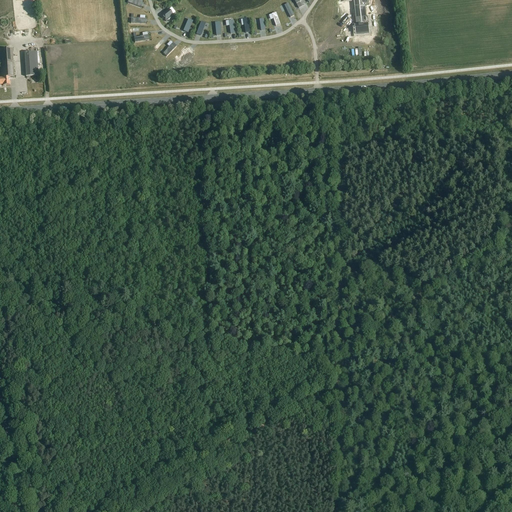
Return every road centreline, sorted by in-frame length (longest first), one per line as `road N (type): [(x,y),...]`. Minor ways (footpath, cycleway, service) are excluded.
road 1 (track): [(0,292),(331,363),(511,354)]
road 2 (primary): [(0,111),(511,74)]
road 3 (track): [(344,139),(340,511)]
road 4 (track): [(0,389),(22,511)]
